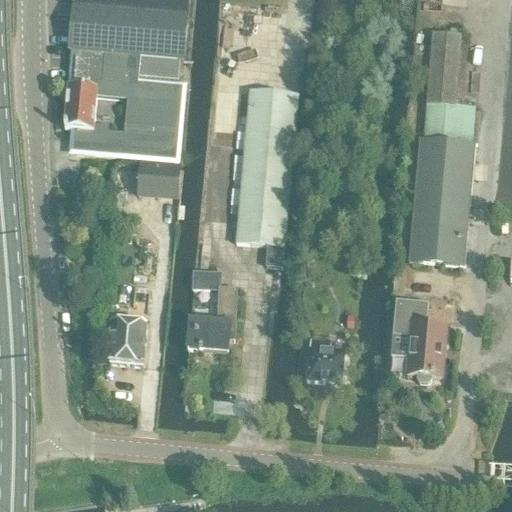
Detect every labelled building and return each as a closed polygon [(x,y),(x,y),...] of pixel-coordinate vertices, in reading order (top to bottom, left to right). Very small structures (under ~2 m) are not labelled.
[(0,0),(0,126),(11,125),(7,24),(6,7),(6,0),(0,0)] [(179,64),(184,65),(190,0),(75,0),(70,55),(73,55),(70,92),(69,92),(65,133),(77,134),(75,156),(177,165),(184,90),(138,86),(139,80),(178,84),(179,64)] [(409,263),(465,268),(476,149),(472,149),(476,110),(455,109),(461,41),(433,38),(424,145),(419,144),(409,263)] [(266,269),(282,270),(298,100),(249,96),(236,247),(268,249),(266,269)] [(0,427),(31,427),(30,367),(28,326),(27,313),(25,294),(23,261),(21,241),(18,209),(15,178),(13,151),(11,125),(0,126),(0,427)] [(325,150),(324,162),(339,164),(341,139),(326,138),(325,150)] [(138,202),(179,206),(182,172),(141,168),(138,202)] [(112,208),(110,226),(121,227),(123,210),(126,210),(126,202),(113,200),(112,208)] [(323,201),(322,213),(326,213),(328,215),(334,215),(336,213),(340,213),(341,202),(327,201),(323,201)] [(218,327),(190,325),(188,353),(200,354),(200,355),(203,356),(203,354),(228,357),(230,341),(235,341),(237,293),(222,292),(222,277),(193,276),(192,296),(219,297),(218,327)] [(442,382),(446,333),(426,331),(428,307),(397,305),(393,340),(411,341),(408,379),(418,380),(417,384),(420,387),(428,388),(432,386),(432,381),(442,382)] [(147,326),(114,324),(110,368),(143,370),(147,326)] [(330,354),(331,344),(311,343),(307,384),(342,387),(345,355),(330,354)] [(222,482),(212,482),(212,492),(222,492),(222,482)]
